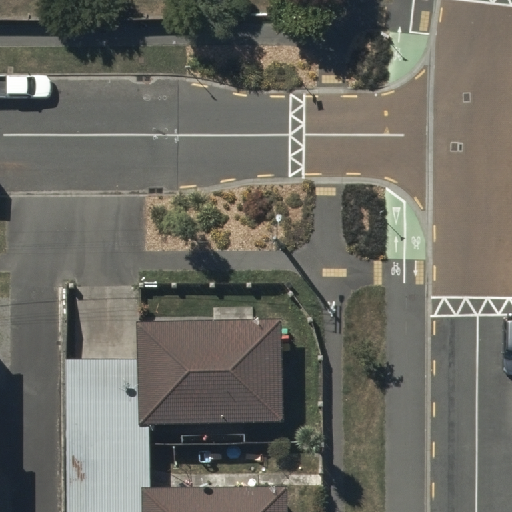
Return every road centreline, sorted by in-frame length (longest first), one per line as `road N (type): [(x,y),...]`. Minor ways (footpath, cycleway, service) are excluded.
road 1 (residential): [(475,135),(0,137)]
road 2 (residential): [(475,135),(474,511)]
road 3 (residential): [(484,0),(475,135)]
